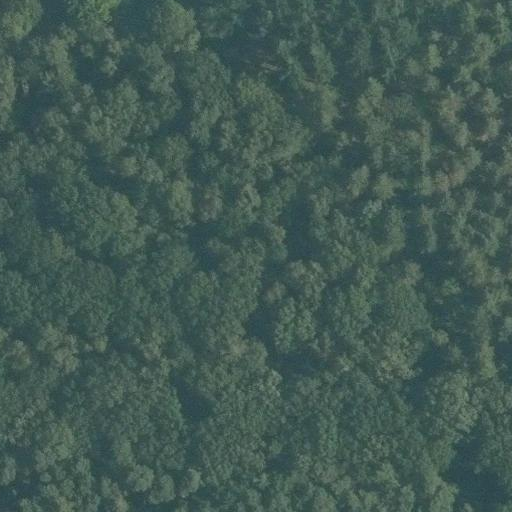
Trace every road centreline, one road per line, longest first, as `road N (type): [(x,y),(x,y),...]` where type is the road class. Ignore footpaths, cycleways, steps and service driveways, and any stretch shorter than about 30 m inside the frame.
road 1 (unknown): [(0,133),(302,290),(401,357),(511,408)]
road 2 (track): [(0,407),(50,421),(351,459),(441,458),(511,421)]
